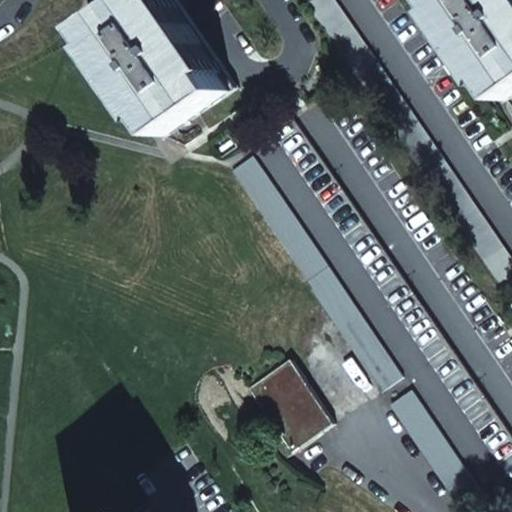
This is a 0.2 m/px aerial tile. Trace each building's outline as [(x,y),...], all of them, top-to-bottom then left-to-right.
[(240,89),(220,62),(199,32),(177,0),(141,0),(96,33),(107,49),(102,53),(152,125),(157,121),(169,139),(186,127),(240,89)] [(511,288),(511,253),(331,0),(296,0),(504,294),(511,288)] [(511,0),(447,0),(452,6),(446,10),(497,84),(503,80),(511,92),(511,0)] [(511,434),(295,121),(273,136),(511,482),(511,434)] [(360,362),(385,397),(407,381),(383,346),(309,240),(253,161),(232,176),(267,227),(360,362)] [(283,376),(325,439),(339,429),(296,367),(283,376)] [(287,466),(325,439),(283,376),(253,397),(285,443),(276,450),(287,466)] [(439,476),(463,511),(480,511),(491,505),(416,396),(394,411),(422,451),(439,476)] [(424,486),(439,476),(422,451),(407,461),(424,486)]
